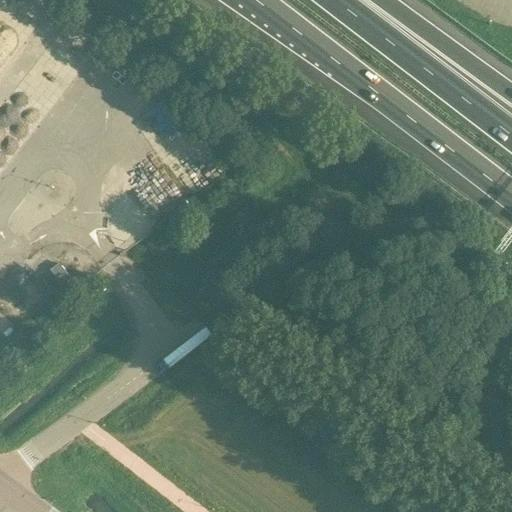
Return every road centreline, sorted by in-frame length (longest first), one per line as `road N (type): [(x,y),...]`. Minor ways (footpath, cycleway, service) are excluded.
road 1 (track): [(509,511),(265,333),(206,328)]
road 2 (motorway): [(253,0),(511,197)]
road 3 (unclassified): [(0,479),(206,328)]
road 4 (motorway): [(511,124),(350,0)]
road 5 (motorway): [(511,87),(393,0)]
